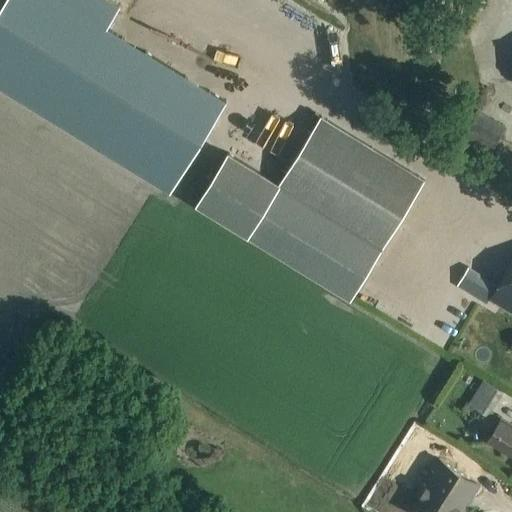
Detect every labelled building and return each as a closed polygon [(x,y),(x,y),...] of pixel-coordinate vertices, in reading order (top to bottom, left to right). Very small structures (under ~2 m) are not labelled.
[(0,83),(172,189),(203,139),(226,101),(203,86),(62,0),(5,0),(0,9),(0,83)] [(229,153),(197,206),(351,299),(382,247),(424,177),(320,115),(279,183),(229,153)] [(471,120),(461,138),(492,156),(502,138),(471,120)] [(511,258),(488,299),(511,312),(511,258)] [(453,298),(454,280),(430,278),(429,296),(453,298)] [(489,417),(504,392),(484,379),(469,404),(489,417)] [(511,455),(511,424),(501,418),(487,440),(511,455)] [(463,509),(479,484),(439,459),(417,493),(421,495),(412,508),(418,511),(457,511),(460,507),(463,509)]
